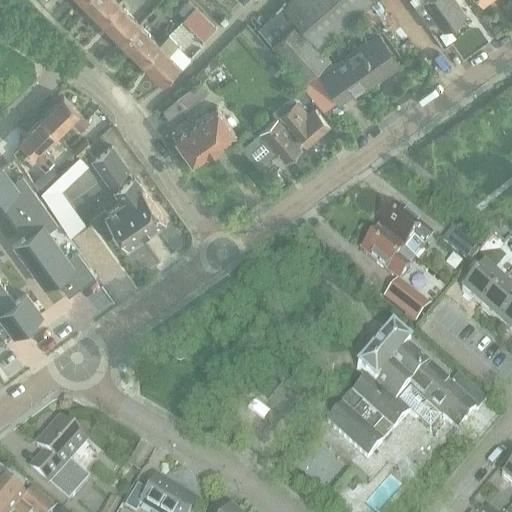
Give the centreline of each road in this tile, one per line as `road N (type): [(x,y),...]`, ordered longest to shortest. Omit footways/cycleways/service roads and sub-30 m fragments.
road 1 (unclassified): [(225,257),(511,53)]
road 2 (unclassified): [(286,511),(113,400),(79,359)]
road 3 (residential): [(225,257),(102,84),(66,63)]
road 4 (unclassified): [(79,359),(225,257)]
road 5 (unclassified): [(435,511),(511,420)]
